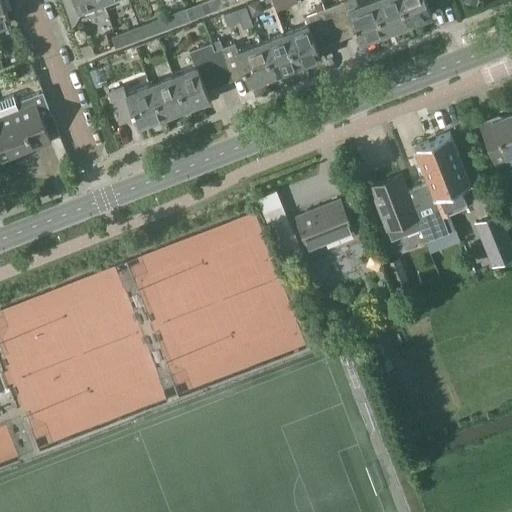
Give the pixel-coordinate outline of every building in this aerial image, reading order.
[(0,0),(0,25),(11,22),(3,0),(0,0)] [(108,11),(104,1),(103,0),(65,0),(74,24),(76,23),(75,21),(80,10),(94,5),(96,12),(100,14),(108,11)] [(207,14),(218,9),(214,0),(208,0),(202,2),(207,14)] [(214,0),(218,9),(231,5),(228,0),(214,0)] [(360,42),(383,33),(370,0),(367,0),(347,8),(345,0),(331,5),(343,37),(357,32),(360,42)] [(370,0),(383,33),(408,23),(399,0),(370,0)] [(399,0),(408,23),(433,14),(429,5),(441,0),(399,0)] [(331,42),(343,37),(331,5),(318,10),(331,42)] [(317,47),(331,42),(318,10),(304,16),(307,23),(284,32),(297,66),(321,56),(317,47)] [(159,18),(164,30),(176,25),(171,14),(159,18)] [(152,34),(164,30),(159,18),(148,23),(152,34)] [(140,39),(152,34),(148,23),(136,27),(140,39)] [(129,43),(140,39),(136,27),(124,31),(129,43)] [(117,48),(129,43),(124,31),(112,36),(117,48)] [(274,74),(297,66),(284,32),(261,40),(274,74)] [(250,83),(274,74),(261,40),(238,49),(235,42),(220,47),(232,79),(247,74),(250,83)] [(196,66),(173,74),(185,107),(211,98),(207,89),(219,84),(207,52),(215,49),(212,42),(190,50),(196,66)] [(207,52),(219,84),(232,79),(220,47),(215,49),(207,52)] [(162,116),(185,107),(173,74),(150,83),(162,116)] [(139,125),(162,116),(150,83),(126,92),(124,84),(109,90),(121,122),(135,116),(139,125)] [(14,94),(0,99),(0,118),(13,152),(33,144),(34,147),(52,140),(43,115),(53,111),(44,90),(16,100),(14,94)] [(492,120),(480,125),(497,167),(510,162),(511,165),(511,164),(511,111),(492,119),(492,120)] [(0,156),(13,152),(0,118),(0,156)] [(401,173),(371,185),(392,239),(420,228),(425,240),(448,231),(442,216),(470,204),(462,184),(471,180),(471,179),(451,130),(415,145),(429,181),(407,190),(401,173)] [(309,247),(354,229),(341,198),(297,216),(309,247)] [(493,263),(511,255),(511,244),(499,212),(476,221),(493,263)] [(397,285),(409,280),(400,256),(387,262),(397,285)] [(370,344),(377,361),(388,357),(381,340),(370,344)]
